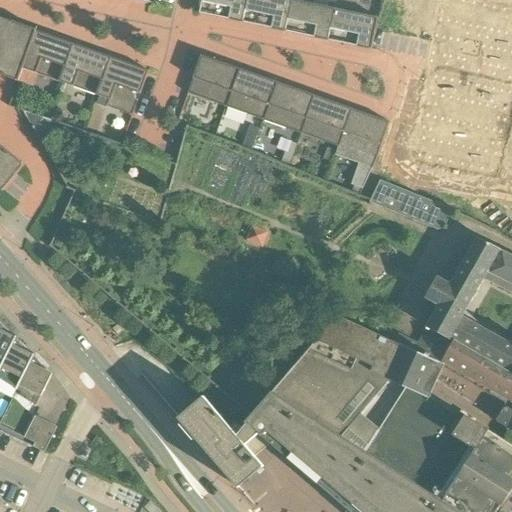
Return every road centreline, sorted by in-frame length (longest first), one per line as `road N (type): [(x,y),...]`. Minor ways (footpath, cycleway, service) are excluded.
road 1 (residential): [(186,26),(378,62),(397,80),(397,99),(382,110),(182,39)]
road 2 (secondary): [(182,468),(0,257)]
road 3 (unknown): [(18,0),(65,42),(170,74)]
